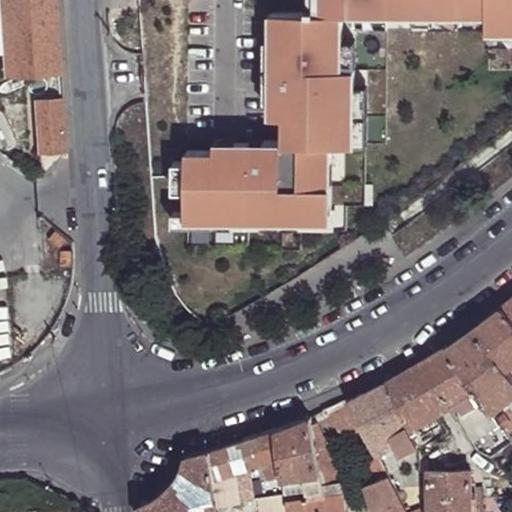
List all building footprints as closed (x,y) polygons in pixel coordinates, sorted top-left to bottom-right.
[(62,73),(56,0),(2,0),(8,77),(62,73)] [(174,151),(174,216),(318,215),(319,143),(340,143),(340,67),(327,67),(328,10),(477,9),(476,26),(511,26),(511,0),(310,0),(311,11),(273,11),(271,150),(174,151)] [(44,152),(67,151),(64,101),(37,102),(40,152),(44,152)] [(511,297),(501,306),(511,320),(511,297)] [(482,320),(473,326),(505,368),(511,362),(511,320),(501,306),(482,320)] [(473,326),(446,347),(476,390),(491,410),(507,398),(511,394),(511,376),(505,368),(473,326)] [(431,355),(423,360),(436,383),(451,406),(473,443),(489,430),(499,423),(491,410),(476,390),(446,347),(431,355)] [(423,360),(408,369),(423,392),(436,383),(423,360)] [(408,369),(384,382),(409,427),(411,430),(437,415),(423,392),(408,369)] [(349,400),(363,427),(372,445),(388,437),(394,434),(409,427),(384,382),(349,400)] [(436,383),(423,392),(437,415),(451,406),(436,383)] [(511,404),(507,398),(491,410),(499,423),(507,434),(511,430),(511,404)] [(346,399),(327,408),(342,438),(363,427),(349,400),(346,399)] [(437,415),(411,430),(416,439),(442,423),(437,415)] [(288,424),(276,429),(279,454),(282,477),(284,493),(322,488),(321,483),(319,472),(313,433),(310,416),(300,419),(288,424)] [(507,434),(499,423),(489,430),(497,440),(507,434)] [(411,430),(409,427),(394,434),(396,438),(393,440),(401,454),(418,445),(416,439),(411,430)] [(211,448),(211,450),(214,472),(234,467),(260,460),(279,454),(276,429),(275,429),(275,428),(246,438),(211,448)] [(320,432),(313,433),(319,472),(321,483),(340,482),(328,446),(320,432)] [(388,437),(372,445),(377,456),(383,453),(380,447),(390,441),(388,437)] [(141,504),(141,511),(220,511),(218,501),(214,472),(211,450),(186,456),(182,466),(177,476),(173,480),(160,493),(157,496),(152,499),(147,502),(141,504)] [(282,477),(279,454),(260,460),(262,478),(282,477)] [(406,511),(377,456),(367,462),(379,480),(365,485),(376,511),(406,511)] [(214,472),(218,501),(239,497),(234,467),(214,472)] [(429,472),(429,487),(429,511),(470,511),(471,503),(470,486),(470,471),(429,472)] [(322,488),(284,493),(287,511),(345,511),(340,482),(321,483),(322,488)] [(481,487),(470,486),(471,503),(481,503),(481,498),(488,498),(481,487)] [(481,503),(471,503),(470,511),(511,511),(511,497),(488,498),(481,498),(481,503)]
